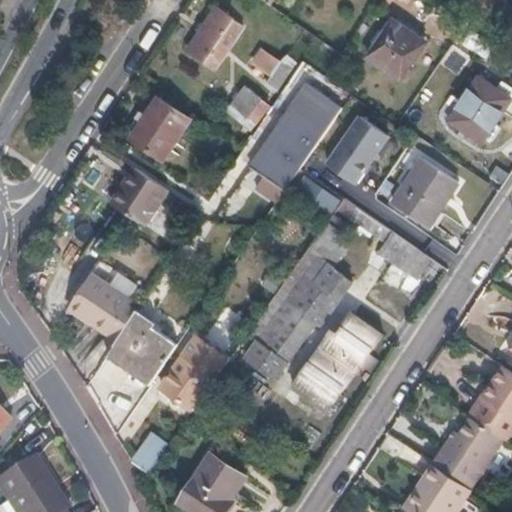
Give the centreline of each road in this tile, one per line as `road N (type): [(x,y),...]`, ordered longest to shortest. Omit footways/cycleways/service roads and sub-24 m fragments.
road 1 (residential): [(511,210),(312,511)]
road 2 (residential): [(121,511),(0,312)]
road 3 (residential): [(169,0),(47,178)]
road 4 (secondary): [(0,123),(68,0)]
